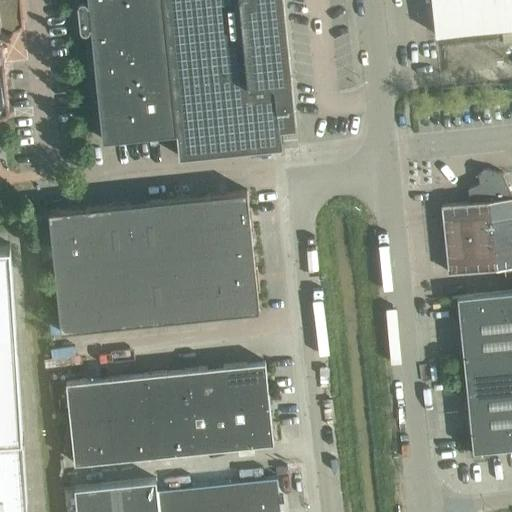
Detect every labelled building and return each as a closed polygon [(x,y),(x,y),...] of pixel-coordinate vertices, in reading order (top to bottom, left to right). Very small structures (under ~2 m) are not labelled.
[(0,0),(0,111),(9,106),(2,39),(23,25),(20,0),(0,0)] [(87,0),(88,4),(90,24),(102,139),(176,132),(162,0),(87,0)] [(162,0),(176,132),(179,156),(283,146),(281,129),(296,127),(282,0),(162,0)] [(511,0),(431,0),(436,34),(504,27),(511,26),(511,0)] [(283,131),(285,146),(298,145),(296,130),(283,131)] [(442,204),(449,272),(511,265),(511,194),(501,171),(483,167),(477,173),(479,182),(468,187),(469,201),(442,204)] [(48,210),(54,269),(60,329),(259,309),(247,189),(48,210)] [(0,511),(27,511),(10,243),(0,244),(0,511)] [(460,318),(463,350),(457,351),(462,395),(467,394),(471,426),(465,428),(468,452),(471,455),(473,456),(491,454),(491,448),(511,446),(511,290),(452,296),(454,319),(460,318)] [(66,381),(74,462),(273,442),(265,360),(66,381)] [(287,472),(287,464),(275,465),(276,473),(287,472)] [(156,477),(74,485),(76,511),(280,511),(277,476),(157,488),(156,477)]
